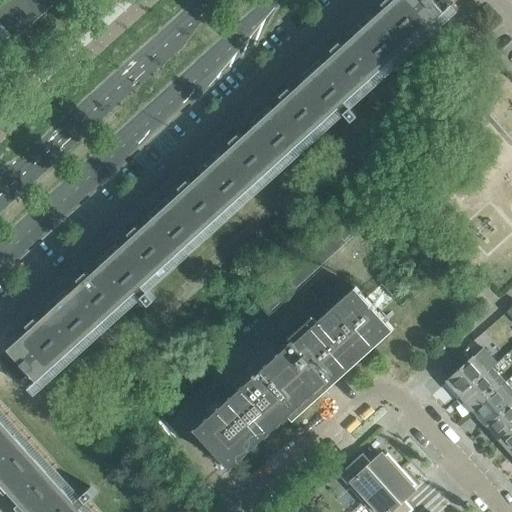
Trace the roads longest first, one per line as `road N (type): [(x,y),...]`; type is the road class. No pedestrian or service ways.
road 1 (residential): [(0,323),(353,0)]
road 2 (secondary): [(0,259),(279,0)]
road 3 (residential): [(500,511),(383,385),(235,511)]
road 4 (secondary): [(211,0),(0,195)]
